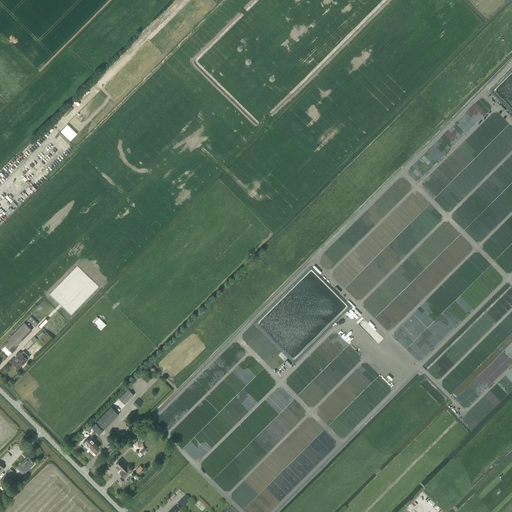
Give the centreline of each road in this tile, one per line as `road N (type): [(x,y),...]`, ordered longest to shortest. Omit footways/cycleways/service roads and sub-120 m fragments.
road 1 (track): [(365,511),(511,366)]
road 2 (unknown): [(281,511),(425,368)]
road 3 (unclassified): [(122,511),(0,389)]
road 4 (unknown): [(0,182),(94,91)]
road 5 (unknown): [(425,368),(511,279)]
road 6 (unknown): [(425,368),(437,383),(511,311)]
